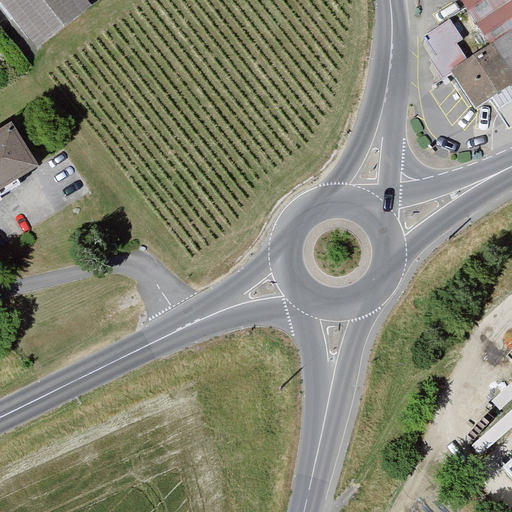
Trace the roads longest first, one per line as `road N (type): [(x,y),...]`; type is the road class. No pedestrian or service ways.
road 1 (secondary): [(0,419),(186,321),(290,279)]
road 2 (tertiary): [(358,204),(385,92),(387,0)]
road 3 (tertiary): [(306,511),(337,309)]
road 4 (secondary): [(387,231),(511,171)]
road 5 (secondary): [(358,204),(334,201),(302,215),(284,253),(290,279)]
